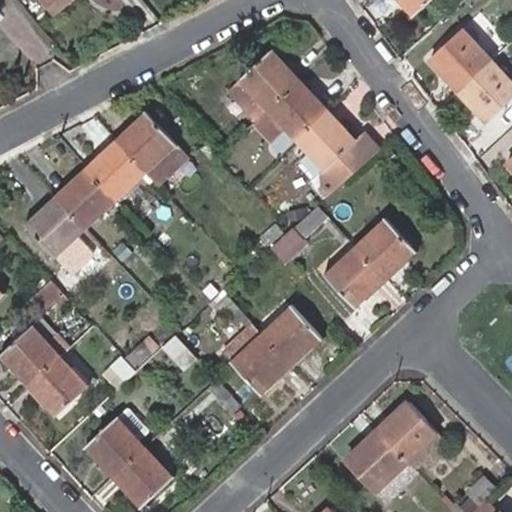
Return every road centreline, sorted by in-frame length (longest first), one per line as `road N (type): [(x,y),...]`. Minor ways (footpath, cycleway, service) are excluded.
road 1 (residential): [(499,239),(320,0)]
road 2 (residential): [(262,0),(0,143)]
road 3 (residential): [(417,332),(222,511)]
road 4 (residential): [(511,425),(417,332)]
road 5 (residential): [(499,239),(417,332)]
road 6 (residential): [(0,422),(81,511)]
